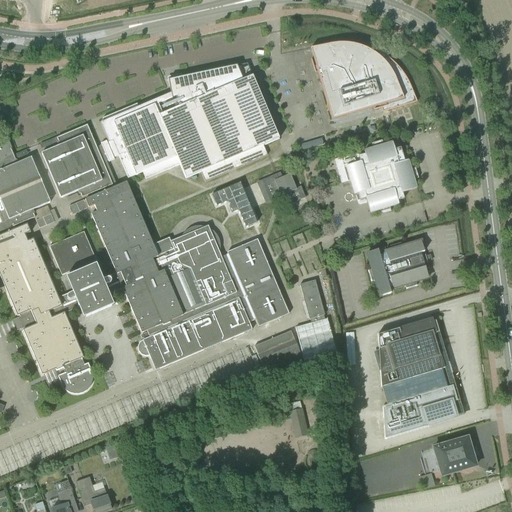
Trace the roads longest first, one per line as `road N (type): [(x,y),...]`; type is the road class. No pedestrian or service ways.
road 1 (tertiary): [(511,373),(472,93)]
road 2 (tertiary): [(472,93),(457,49),(427,20),(387,0)]
road 3 (tertiary): [(381,13),(444,51),(472,93)]
road 4 (tertiary): [(39,48),(105,40),(156,22)]
